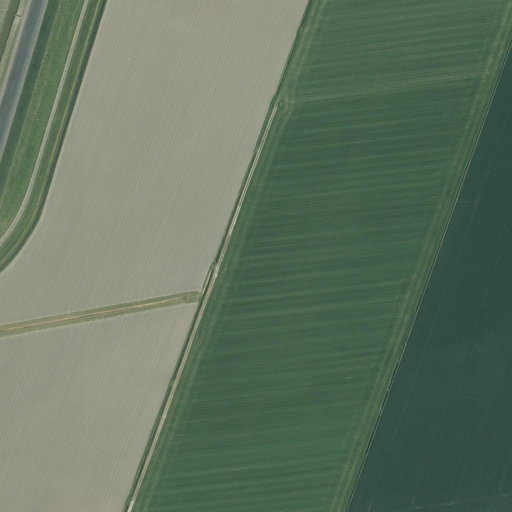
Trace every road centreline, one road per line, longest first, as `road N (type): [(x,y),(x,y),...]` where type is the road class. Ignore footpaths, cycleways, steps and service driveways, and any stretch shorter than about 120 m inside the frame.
road 1 (track): [(128,511),(290,67)]
road 2 (track): [(0,155),(46,0)]
